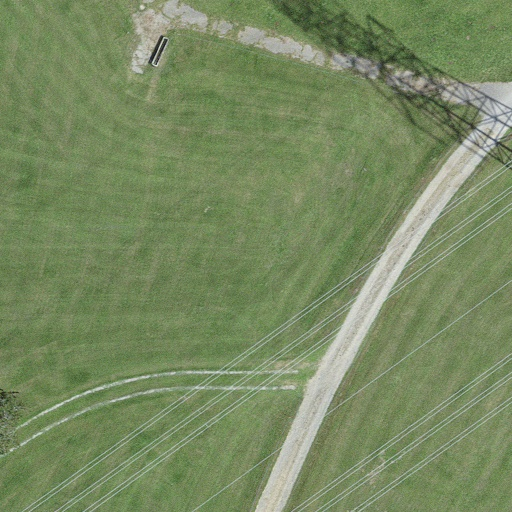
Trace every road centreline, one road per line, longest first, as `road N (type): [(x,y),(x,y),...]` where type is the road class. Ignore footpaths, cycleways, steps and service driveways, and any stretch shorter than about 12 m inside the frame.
road 1 (track): [(511,109),(396,257),(326,380),(275,511)]
road 2 (track): [(326,380),(186,377),(80,408),(0,452)]
